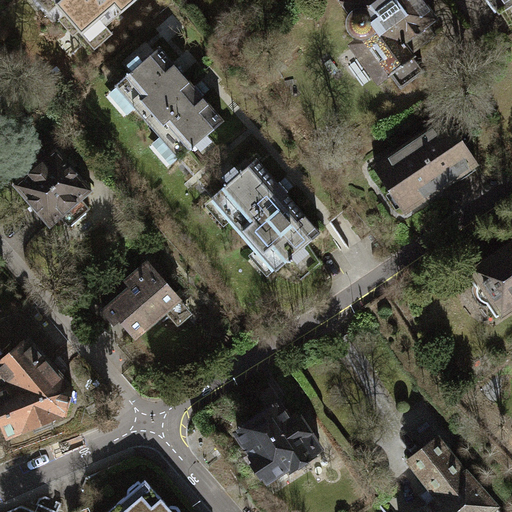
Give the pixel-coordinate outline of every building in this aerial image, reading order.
[(39,0),(89,54),(141,6),(135,0),(39,0)] [(442,23),(423,0),(353,0),(338,12),(348,25),(347,29),(346,32),(346,37),(347,41),(349,43),(353,47),(356,49),(360,50),(350,52),(379,91),(411,67),(408,63),(432,45),(424,35),(442,23)] [(511,0),(492,0),(504,16),(511,9),(511,0)] [(128,83),(107,100),(126,123),(137,114),(159,140),(149,149),(171,174),(193,155),(199,150),(204,155),(216,145),(211,139),(227,126),(164,52),(128,83)] [(446,122),(372,173),(406,222),(480,170),(446,122)] [(59,150),(11,191),(49,235),(96,194),(59,150)] [(213,203),(205,210),(222,231),(231,224),(256,255),(248,261),(266,283),(274,276),(292,261),(301,271),(311,262),(304,254),(321,240),(257,165),(241,178),(235,172),(219,186),(225,192),(213,203)] [(511,243),(467,273),(476,286),(475,292),(477,297),(482,302),(487,302),(496,317),(511,306),(511,243)] [(131,289),(99,316),(115,334),(121,328),(135,345),(185,304),(150,262),(126,283),(131,289)] [(34,340),(0,369),(0,421),(0,422),(4,423),(12,443),(37,432),(39,438),(59,430),(56,424),(74,417),(78,390),(34,340)] [(279,406),(238,432),(268,478),(288,466),(289,469),(320,449),(299,418),(291,424),(279,406)] [(489,511),(496,507),(437,435),(407,460),(438,498),(420,511),(489,511)] [(127,493),(105,511),(182,511),(177,505),(168,505),(145,478),(141,481),(138,478),(128,487),(127,493)]
